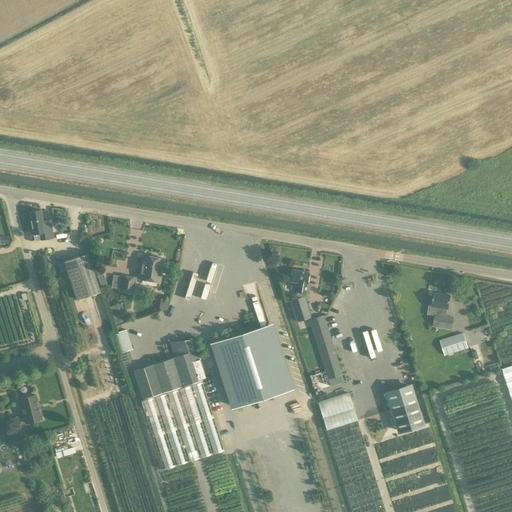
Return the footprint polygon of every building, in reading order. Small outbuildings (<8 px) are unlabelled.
[(40,210),(29,212),(32,233),(33,233),(34,241),(53,238),(50,221),(42,222),(40,210)] [(87,254),(64,262),(77,300),(99,292),(87,254)] [(159,282),(163,258),(143,255),(139,279),(159,282)] [(213,297),(225,263),(219,260),(207,295),(213,297)] [(303,296),(304,293),(307,293),(309,282),(306,282),(308,272),(293,270),(291,281),(298,282),(297,291),(297,295),(303,296)] [(98,275),(100,283),(106,282),(103,273),(98,275)] [(134,292),(137,277),(121,274),(118,290),(134,292)] [(439,307),(437,314),(435,314),(433,327),(452,330),(454,317),(446,316),(448,308),(450,296),(435,293),(432,306),(439,307)] [(304,296),(303,296),(290,301),(297,322),(311,317),(304,296)] [(163,302),(161,311),(167,308),(169,304),(163,302)] [(115,323),(122,321),(120,315),(117,313),(113,314),(115,323)] [(342,375),(323,315),(309,320),(327,379),(342,375)] [(230,409),(293,389),(272,325),(210,345),(230,409)] [(114,332),(120,352),(132,348),(126,328),(114,332)] [(440,340),(445,355),(468,348),(463,333),(440,340)] [(367,341),(344,348),(353,377),(376,369),(367,341)] [(179,355),(133,370),(143,399),(201,380),(202,380),(195,360),(199,359),(194,345),(193,345),(192,342),(188,343),(188,342),(184,343),(183,343),(183,344),(177,346),(178,350),(177,351),(179,355)] [(511,399),(511,365),(502,369),(511,399)] [(324,370),(309,375),(315,390),(329,385),(324,370)] [(201,380),(143,399),(140,400),(163,470),(224,450),(201,380)] [(410,386),(387,393),(399,431),(421,424),(410,386)] [(383,511),(351,391),(320,399),(350,511),(383,511)] [(26,424),(32,422),(42,420),(36,395),(19,400),(26,424)]
